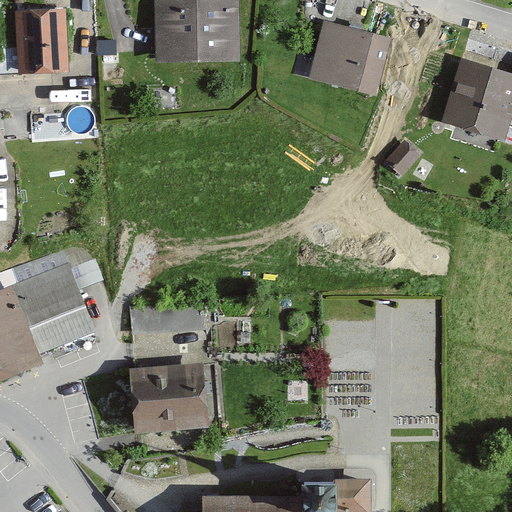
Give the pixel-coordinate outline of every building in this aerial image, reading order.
[(237,3),(155,4),(156,66),(238,65),(237,3)] [(18,75),(66,72),(62,10),(14,13),(18,75)] [(391,43),(324,26),(310,81),(376,99),(391,43)] [(98,55),(114,54),(114,42),(97,43),(98,55)] [(511,74),(460,60),(442,126),(504,143),(511,115),(511,74)] [(385,163),(403,177),(422,155),(404,140),(385,163)] [(0,285),(0,368),(40,352),(96,329),(85,302),(69,264),(13,288),(10,281),(0,285)] [(154,319),(203,321),(204,299),(155,298),(154,319)] [(131,371),(134,437),(205,433),(202,368),(131,371)] [(371,511),(371,481),(299,481),(299,497),(204,497),(204,510),(181,510),(180,511),(371,511)]
